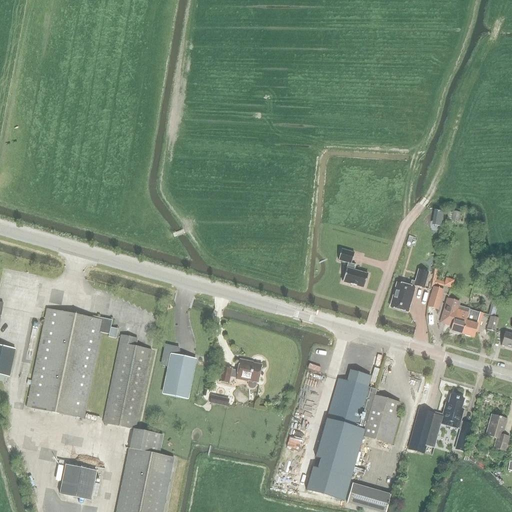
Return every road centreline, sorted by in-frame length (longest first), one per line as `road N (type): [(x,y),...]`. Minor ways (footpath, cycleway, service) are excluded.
road 1 (tertiary): [(511,376),(0,228)]
road 2 (track): [(423,203),(501,20)]
